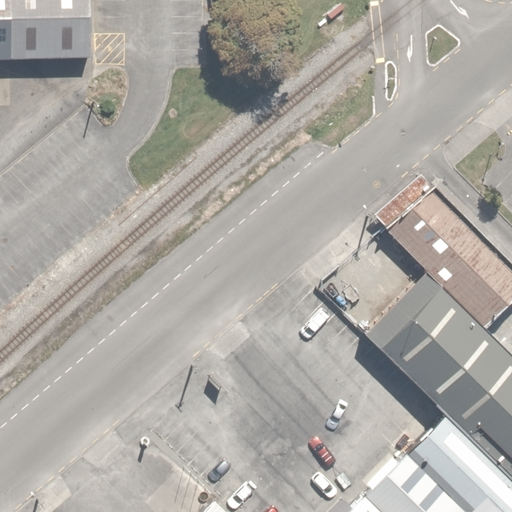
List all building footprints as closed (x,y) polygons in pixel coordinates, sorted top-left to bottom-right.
[(83,0),(0,0),(0,54),(85,53),(83,0)] [(383,223),(423,266),(479,321),(511,288),(511,272),(428,185),(383,223)] [(438,415),(511,488),(511,353),(479,321),(423,266),(351,328),(438,415)] [(511,511),(511,488),(438,415),(339,511),(511,511)] [(238,511),(221,494),(203,511),(238,511)]
